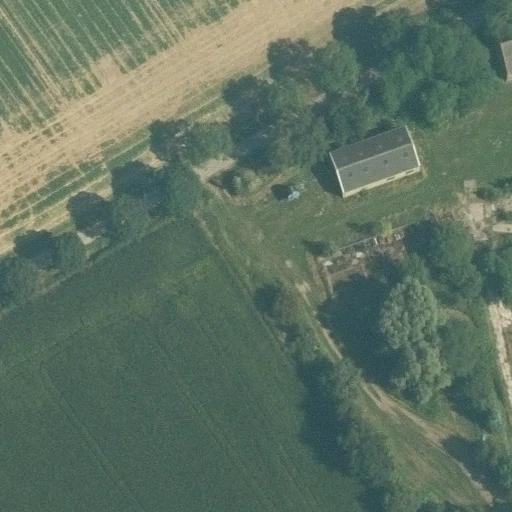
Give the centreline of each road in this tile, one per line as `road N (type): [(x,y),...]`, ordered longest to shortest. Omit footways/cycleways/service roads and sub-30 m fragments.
road 1 (unclassified): [(0,279),(511,6)]
road 2 (track): [(199,170),(297,283),(390,413),(485,511)]
road 3 (track): [(474,240),(511,393)]
